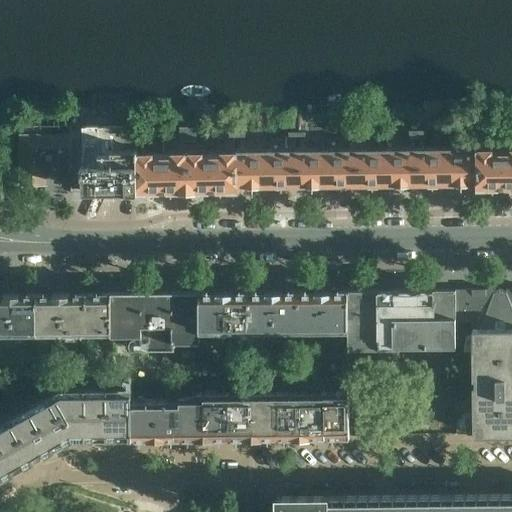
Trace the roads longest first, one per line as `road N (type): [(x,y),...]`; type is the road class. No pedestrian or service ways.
road 1 (residential): [(511,472),(67,475),(2,511)]
road 2 (tertiary): [(511,241),(15,243)]
